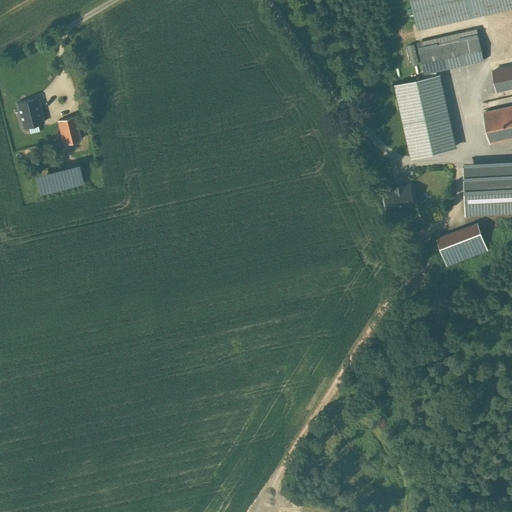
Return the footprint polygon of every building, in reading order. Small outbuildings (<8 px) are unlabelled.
[(412,0),(416,17),(490,0),(412,0)] [(511,0),(490,0),(416,17),(419,29),(511,7),(511,0)] [(477,30),(418,43),(419,51),(479,38),(477,30)] [(479,38),(419,51),(424,73),(425,73),(427,78),(437,76),(435,71),(484,60),(479,38)] [(411,64),(418,63),(416,43),(409,43),(411,64)] [(511,65),(507,67),(506,61),(499,62),(500,68),(493,70),(497,90),(511,86),(511,65)] [(427,78),(413,82),(429,153),(453,148),(438,76),(437,76),(427,78)] [(429,153),(413,82),(398,85),(414,156),(429,153)] [(37,97),(16,102),(20,118),(13,120),(15,128),(43,121),(37,97)] [(511,106),(483,112),(490,143),(511,138),(511,106)] [(74,116),(58,120),(64,143),(80,139),(74,116)] [(78,165),(36,176),(40,192),(72,184),(71,181),(81,178),(82,181),(78,165)] [(511,167),(465,170),(466,214),(511,211),(511,167)] [(402,185),(395,187),(385,189),(388,206),(398,205),(398,208),(414,205),(409,184),(402,186),(402,185)] [(477,226),(439,240),(448,264),(486,249),(477,226)]
